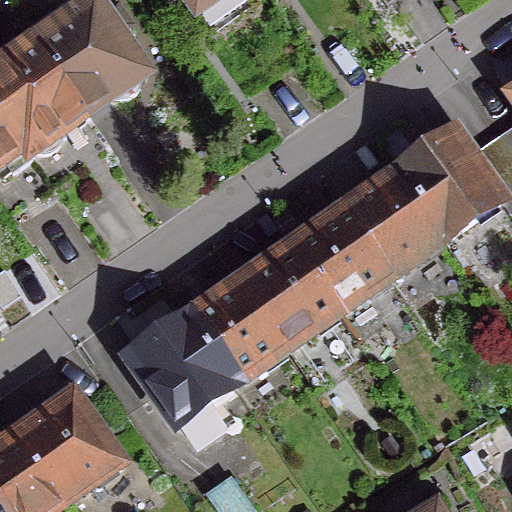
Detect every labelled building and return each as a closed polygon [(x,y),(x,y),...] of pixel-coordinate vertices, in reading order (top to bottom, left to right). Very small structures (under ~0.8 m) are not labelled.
[(180,0),(192,17),(215,0),(180,0)] [(90,5),(29,47),(80,120),(106,102),(116,105),(127,101),(134,93),(135,82),(141,79),(90,5)] [(59,135),(80,120),(29,47),(0,67),(0,122),(25,159),(28,156),(34,158),(41,158),(50,155),(57,146),(59,135)] [(511,96),(507,100),(511,107),(511,139),(499,149),(511,167),(511,96)] [(28,163),(25,159),(0,122),(0,166),(8,178),(28,163)] [(421,150),(426,156),(392,179),(439,247),(497,207),(506,220),(511,216),(511,167),(499,149),(470,168),(450,139),(440,146),(436,139),(421,150)] [(355,205),(351,199),(336,209),(387,283),(439,247),(392,179),(355,205)] [(321,219),(325,226),(288,251),(335,319),(387,283),(336,209),(321,219)] [(251,277),(246,271),(231,281),(282,356),(335,319),(288,251),(251,277)] [(216,292),(220,298),(183,324),(230,392),(282,356),(231,281),(216,292)] [(135,357),(125,364),(172,432),(177,429),(191,449),(218,431),(203,410),(230,392),(183,324),(150,347),(145,341),(130,351),(135,357)] [(16,432),(19,437),(13,441),(60,509),(115,470),(68,403),(33,428),(29,423),(16,432)] [(0,511),(55,511),(60,509),(13,441),(0,450),(0,511)] [(246,511),(226,482),(201,499),(210,511),(246,511)]
